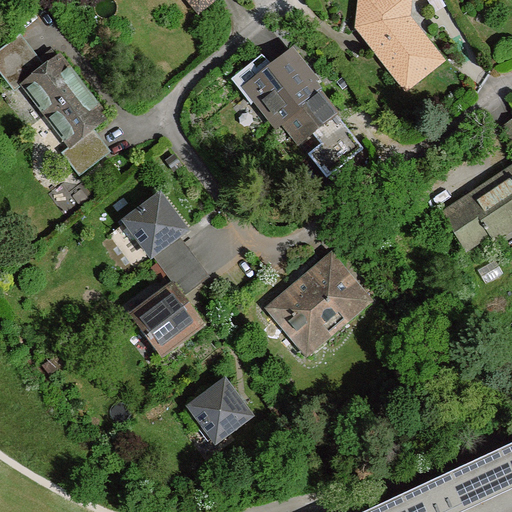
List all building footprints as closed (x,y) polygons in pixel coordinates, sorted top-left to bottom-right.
[(192,0),(201,11),(213,0),(192,0)] [(359,28),(407,88),(441,62),(407,20),(409,0),(375,0),(373,17),(364,25),(360,26),(359,28)] [(36,64),(17,39),(0,52),(0,70),(10,84),(36,64)] [(297,114),(321,95),(290,57),(248,90),(277,125),(282,121),(295,111),(297,114)] [(27,85),(49,115),(83,89),(60,59),(43,72),(27,85)] [(43,72),(36,64),(10,84),(15,90),(25,82),(27,85),(43,72)] [(70,146),(94,128),(105,120),(83,89),(49,115),(70,146)] [(321,95),(297,114),(295,111),(282,121),(300,145),(313,135),(321,145),(308,155),(327,179),(364,150),(321,95)] [(62,152),(70,162),(97,142),(107,156),(112,152),(94,128),(70,146),(62,152)] [(107,156),(97,142),(70,162),(81,177),(107,156)] [(511,170),(444,215),(466,250),(490,234),(494,240),(511,228),(511,170)] [(161,198),(128,223),(153,256),(178,238),(186,232),(161,198)] [(209,278),(178,238),(153,256),(180,294),(184,298),(209,278)] [(335,261),(356,286),(368,277),(347,251),(335,261)] [(333,259),(273,309),(310,352),(369,301),(356,286),(335,261),(333,259)] [(162,356),(203,324),(184,298),(180,294),(139,325),(162,356)] [(192,408),(217,442),(251,417),(226,383),(192,408)] [(511,511),(511,446),(367,511),(511,511)]
